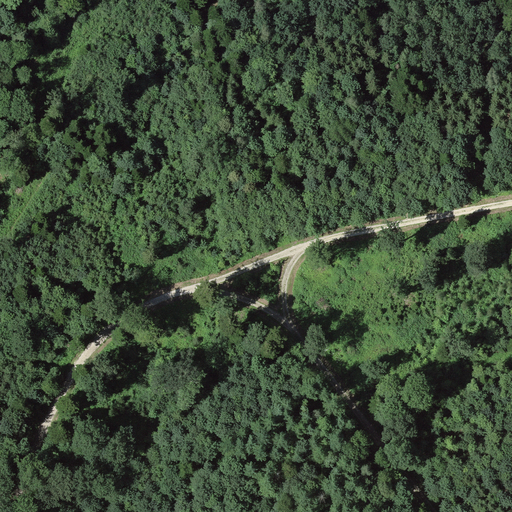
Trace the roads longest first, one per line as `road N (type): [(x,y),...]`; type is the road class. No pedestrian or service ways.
road 1 (track): [(179,289),(221,292),(288,322),(436,511)]
road 2 (track): [(20,511),(34,450),(95,339),(154,298),(243,267)]
road 3 (track): [(511,202),(243,267)]
